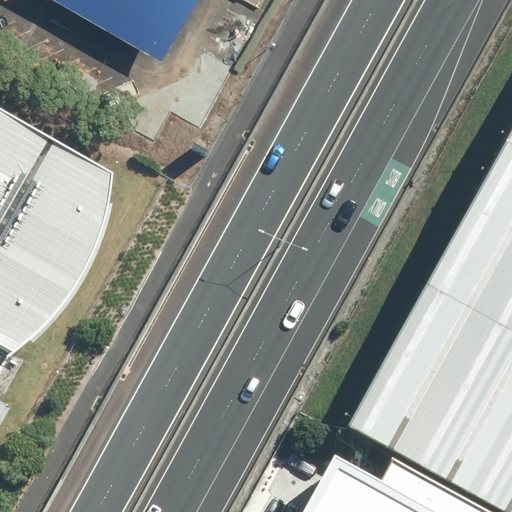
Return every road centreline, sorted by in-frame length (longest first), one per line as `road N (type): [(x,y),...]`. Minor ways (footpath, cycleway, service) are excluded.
road 1 (motorway): [(455,0),(168,511)]
road 2 (motorway): [(88,511),(370,0)]
